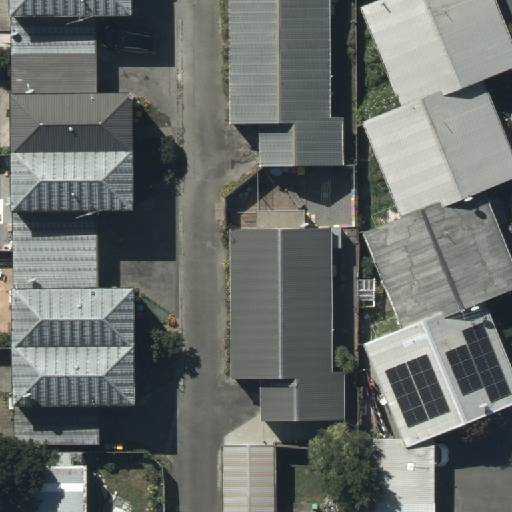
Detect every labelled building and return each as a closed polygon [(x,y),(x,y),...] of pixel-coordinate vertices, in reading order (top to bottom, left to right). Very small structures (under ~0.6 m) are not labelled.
[(103,450),(104,418),(137,419),(138,296),(100,296),(101,224),(138,224),(139,103),(102,102),(103,32),(134,33),(134,0),(0,0),(0,58),(14,59),(17,414),(17,449),(103,450)] [(332,123),(330,0),(231,0),(233,131),(261,131),(261,174),(344,173),(344,123),(332,123)] [(435,511),(435,446),(511,413),(511,373),(485,311),(511,296),(511,267),(483,203),(511,188),(511,154),(486,90),(511,76),(511,41),(493,0),(400,0),(363,16),(403,115),(365,131),(404,226),(367,243),(404,335),(367,349),(404,444),(375,444),(375,511),(435,511)] [(331,377),(330,237),(234,237),(235,388),(264,388),(264,426),(348,426),(347,377),(331,377)] [(275,511),(276,452),(225,452),(224,511),(275,511)] [(90,511),(90,474),(33,475),(33,511),(90,511)]
